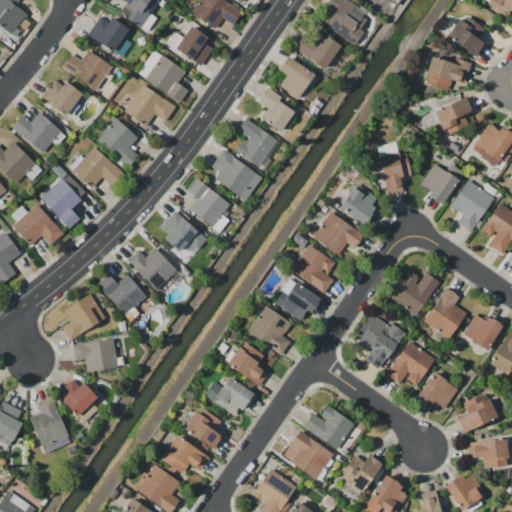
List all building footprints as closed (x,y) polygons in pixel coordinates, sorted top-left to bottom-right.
[(14,6),(18,0),(0,0),(0,27),(9,35),(25,15),(14,6)] [(158,1),(156,0),(119,0),(124,3),(117,13),(139,29),(158,1)] [(231,26),(240,12),(222,0),(198,0),(189,12),(214,30),(222,19),(231,26)] [(354,7),(344,0),(327,0),(325,4),(334,11),(323,25),(353,46),(363,32),(359,29),(365,21),(351,11),(354,7)] [(511,0),(487,0),(485,5),(510,20),(511,15),(511,0)] [(97,14),(86,38),(114,51),(126,28),(97,14)] [(483,29),(461,15),(445,39),(475,58),(484,45),(476,39),(483,29)] [(203,44),(207,39),(188,26),(173,49),(199,66),(210,49),(203,44)] [(302,37),(293,50),(323,71),(331,60),(336,64),(345,51),(319,34),(312,44),(302,37)] [(79,61),(69,54),(60,68),(95,90),(110,66),(86,51),(79,61)] [(176,84),(184,72),(153,51),(137,75),(178,102),(186,91),(176,84)] [(277,70),(285,76),(277,87),(295,100),(313,76),(286,57),(277,70)] [(423,85),(447,91),(450,81),(464,85),(470,63),(452,59),(451,63),(430,57),(423,85)] [(65,115),(79,93),(63,83),(60,86),(51,80),(40,100),(65,115)] [(164,122),(174,106),(140,85),(123,112),(145,126),(153,114),(164,122)] [(260,120),(279,133),(293,112),(277,101),(280,98),(265,88),(256,102),(267,109),(260,120)] [(434,110),(443,135),(467,127),(462,113),(470,111),(466,99),(434,110)] [(9,128),(41,154),(51,142),(55,145),(63,134),(37,113),(29,122),(20,115),(9,128)] [(126,168),(137,156),(128,147),(136,138),(115,119),(95,139),(126,168)] [(275,138),(242,120),(235,133),(242,137),(234,153),(259,167),(275,138)] [(493,165),(496,159),(503,163),(511,148),(511,137),(487,122),(469,151),(493,165)] [(2,151),(0,149),(0,172),(12,185),(33,165),(12,142),(2,151)] [(121,173),(92,147),(70,171),(90,189),(101,178),(109,186),(121,173)] [(210,168),(217,173),(212,180),(244,202),(261,178),(222,150),(210,168)] [(404,152),(378,157),(385,196),(401,193),(399,178),(409,176),(404,152)] [(429,193),(427,198),(441,206),(460,172),(449,166),(445,172),(431,164),(419,186),(429,193)] [(39,199),(67,230),(78,219),(70,210),(80,200),(71,190),(76,186),(65,174),(39,199)] [(228,205),(195,179),(186,191),(196,199),(187,210),(215,232),(226,218),(220,214),(228,205)] [(455,224),(470,233),(492,197),(465,181),(449,207),(460,214),(455,224)] [(338,208),(362,224),(378,200),(354,184),(338,208)] [(62,235),(36,204),(11,226),(28,246),(40,236),(49,246),(62,235)] [(511,238),(511,213),(498,204),(480,230),(491,238),(486,246),(500,255),(511,238)] [(196,250),(205,240),(173,211),(158,228),(166,235),(162,239),(177,253),(187,242),(196,250)] [(352,250),(362,235),(329,212),(310,238),(336,256),(345,244),(352,250)] [(18,254),(4,233),(0,235),(0,283),(14,274),(6,262),(18,254)] [(333,263),(308,245),(289,271),(322,294),(332,279),(325,274),(333,263)] [(138,251),(127,260),(152,290),(174,271),(155,248),(143,258),(138,251)] [(415,316),(437,282),(422,273),(418,279),(406,271),(388,299),(415,316)] [(145,296),(125,275),(115,284),(106,275),(95,285),(129,322),(137,314),(132,308),(145,296)] [(319,300),(288,279),(272,304),(298,321),(305,311),(310,313),(319,300)] [(464,314),(452,306),(458,298),(444,288),(421,322),(447,339),(464,314)] [(60,327),(68,340),(104,320),(90,294),(61,310),(68,323),(60,327)] [(245,333),(280,356),(289,342),(281,337),(290,323),(263,306),(245,333)] [(379,370),(402,334),(370,313),(352,342),(368,352),(363,360),(379,370)] [(486,351),(499,327),(474,313),(461,337),(486,351)] [(511,338),(511,337),(511,333),(507,331),(488,365),(511,379),(511,378),(511,338)] [(116,368),(112,339),(71,346),(73,361),(83,359),(85,373),(116,368)] [(265,370),(271,360),(240,341),(225,366),(258,386),(267,372),(265,370)] [(386,377),(398,384),(401,378),(417,387),(433,357),(404,342),(386,377)] [(417,394),(440,412),(456,390),(432,373),(417,394)] [(221,388),(211,381),(202,397),(234,415),(238,409),(242,411),(253,393),(227,378),(221,388)] [(95,398),(81,383),(77,387),(71,380),(54,395),(75,417),(95,398)] [(461,403),(466,415),(456,419),(462,433),(495,419),(484,394),(461,403)] [(28,418),(39,446),(66,436),(51,398),(35,404),(39,414),(28,418)] [(20,410),(0,402),(0,443),(10,447),(19,423),(16,421),(20,410)] [(76,417),(82,423),(96,410),(90,404),(76,417)] [(310,414),(301,430),(336,450),(352,423),(325,407),(318,419),(310,414)] [(183,430),(213,451),(222,438),(213,432),(220,422),(199,408),(183,430)] [(331,455),(298,431),(280,456),(312,480),(331,455)] [(159,460),(181,475),(188,464),(199,472),(208,458),(176,436),(159,460)] [(465,443),(467,459),(481,458),(482,469),(507,466),(504,439),(465,443)] [(380,464),(367,456),(363,462),(352,456),(338,478),(362,493),(380,464)] [(170,511),(178,501),(170,496),(178,483),(152,465),(135,491),(165,511),(170,511)] [(278,511),(296,487),(269,469),(250,495),(263,504),(257,511),(278,511)] [(444,487),(460,511),(464,511),(486,498),(468,471),(444,487)] [(398,492),(401,486),(382,476),(368,502),(387,511),(395,511),(405,495),(398,492)] [(30,511),(33,508),(6,491),(0,499),(0,511),(30,511)] [(410,511),(439,511),(435,491),(419,494),(422,508),(410,511)] [(150,511),(128,499),(120,511),(150,511)] [(309,511),(296,502),(288,511),(309,511)]
